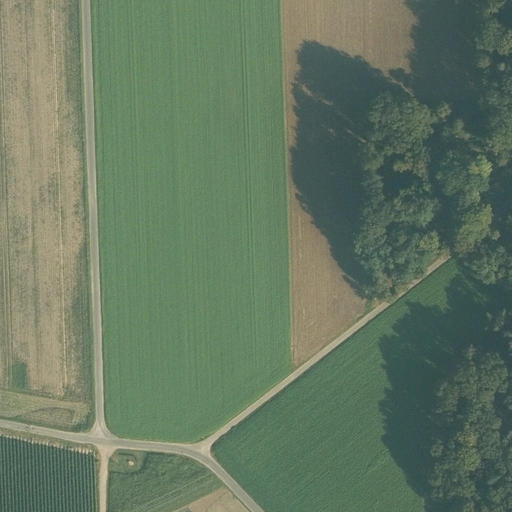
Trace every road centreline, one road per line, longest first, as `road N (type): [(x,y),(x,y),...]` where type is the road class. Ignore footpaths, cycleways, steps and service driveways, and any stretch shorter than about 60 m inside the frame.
road 1 (unclassified): [(100,440),(85,0)]
road 2 (track): [(199,450),(511,200)]
road 3 (unclassified): [(100,440),(199,450),(258,511)]
